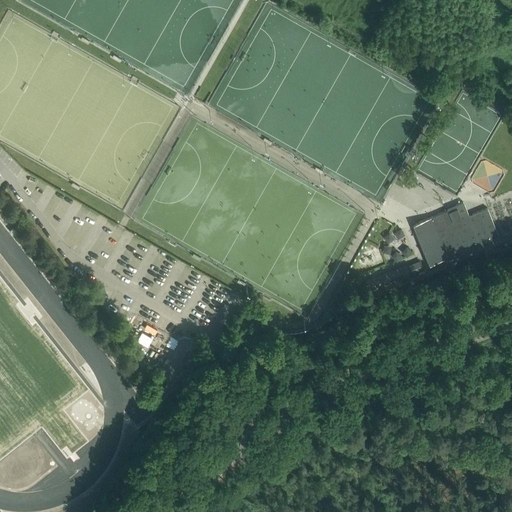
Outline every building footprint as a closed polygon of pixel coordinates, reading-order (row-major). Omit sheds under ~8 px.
[(494,189),(506,166),(484,154),(472,177),(494,189)] [(416,223),(411,225),(428,265),(430,264),(447,257),(449,262),(465,255),(494,244),(491,239),(498,236),(487,207),(469,215),(464,203),(463,201),(456,204),(456,206),(457,208),(449,212),(448,210),(447,210),(430,217),(416,223)] [(422,266),(421,262),(409,266),(411,271),(422,266)] [(406,265),(366,282),(369,291),(410,274),(406,265)] [(27,298),(30,305),(39,301),(37,295),(27,298)]
